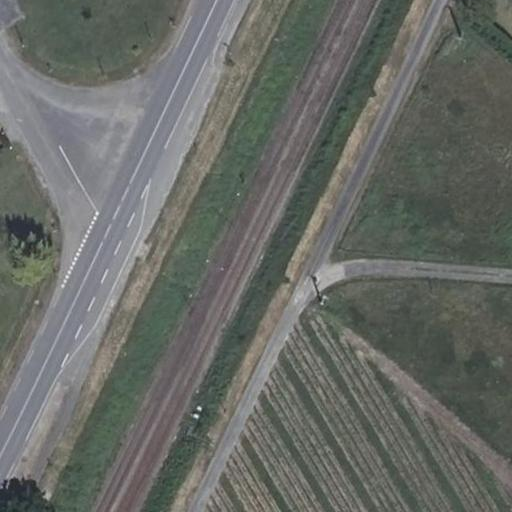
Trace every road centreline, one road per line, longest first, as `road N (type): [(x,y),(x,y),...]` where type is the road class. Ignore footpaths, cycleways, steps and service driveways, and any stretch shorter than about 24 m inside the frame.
road 1 (unclassified): [(199,511),(443,0)]
road 2 (primary): [(111,230),(223,0)]
road 3 (primary): [(0,457),(111,230)]
road 4 (residential): [(0,37),(111,230)]
road 5 (unknown): [(312,273),(511,283)]
